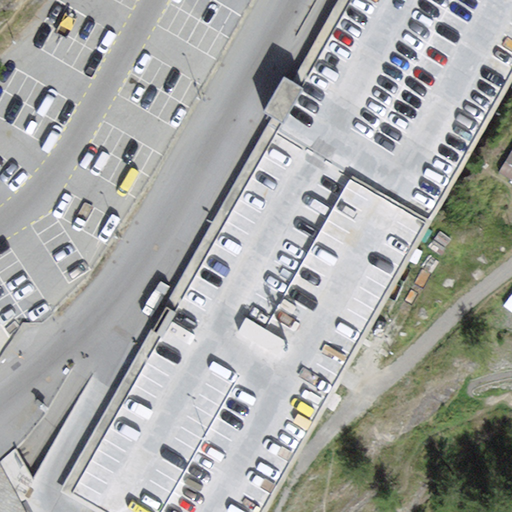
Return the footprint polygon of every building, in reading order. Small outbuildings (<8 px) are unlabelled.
[(511,0),(346,0),(275,133),(434,223),(511,85),(511,0)] [(287,110),(307,74),(287,63),(267,99),(287,110)] [(268,511),(434,223),(275,133),(73,494),(107,511),(268,511)] [(511,150),(503,178),(511,180),(511,150)] [(23,450),(0,465),(0,511),(39,511),(33,500),(40,483),(23,450)]
